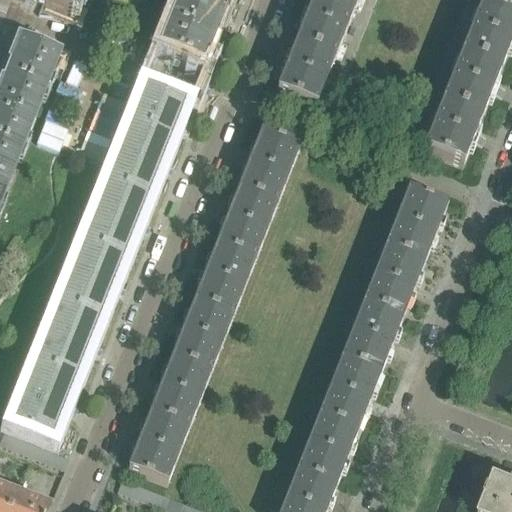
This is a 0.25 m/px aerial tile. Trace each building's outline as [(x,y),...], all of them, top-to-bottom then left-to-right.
[(74,20),(82,0),(34,0),(33,4),(74,20)] [(200,70),(223,12),(191,0),(180,0),(160,53),(200,70)] [(191,0),(223,12),(227,0),(191,0)] [(353,17),(359,0),(315,0),(314,2),(353,17)] [(511,21),(511,0),(484,0),(481,9),(511,21)] [(334,65),(353,17),(314,2),(295,50),(334,65)] [(500,73),(511,43),(511,21),(481,9),(462,58),(500,73)] [(19,44),(20,42),(19,42),(5,77),(46,93),(59,59),(19,44)] [(314,115),(334,65),(295,50),(276,99),(314,115)] [(481,122),(500,73),(462,58),(443,106),(481,122)] [(0,145),(21,154),(46,93),(5,77),(0,89),(0,145)] [(183,107),(183,109),(144,93),(131,126),(172,142),(185,108),(183,107)] [(461,173),(481,122),(443,106),(422,157),(461,173)] [(148,203),(172,142),(131,126),(107,187),(148,203)] [(277,211),(299,154),(260,138),(238,195),(277,211)] [(0,207),(21,154),(0,145),(0,207)] [(124,263),(148,203),(107,187),(83,247),(124,263)] [(254,267),(277,211),(238,195),(215,252),(254,267)] [(423,268),(445,212),(407,196),(384,253),(423,268)] [(100,324),(124,263),(83,247),(59,307),(100,324)] [(232,323),(254,267),(215,252),(193,308),(232,323)] [(400,325),(423,268),(384,253),(362,310),(400,325)] [(76,385),(100,324),(59,307),(35,369),(76,385)] [(210,379),(232,323),(193,308),(171,363),(210,379)] [(378,381),(400,325),(362,310),(340,366),(378,381)] [(188,435),(210,379),(171,363),(149,419),(188,435)] [(356,437),(378,381),(340,366),(318,422),(356,437)] [(52,445),(76,385),(35,369),(11,429),(52,445)] [(166,491),(188,435),(149,419),(127,475),(166,491)] [(334,493),(356,437),(318,422),(296,478),(334,493)] [(33,458),(36,452),(2,439),(0,444),(0,450),(31,463),(33,458)] [(64,476),(68,465),(36,452),(33,458),(31,463),(64,476)] [(326,511),(334,493),(296,478),(282,511),(326,511)] [(511,511),(511,491),(495,485),(490,483),(482,505),(487,507),(484,511),(511,511)] [(150,509),(154,499),(123,486),(119,497),(150,509)] [(36,511),(0,498),(0,511),(36,511)] [(156,511),(187,511),(154,499),(150,509),(156,511)]
